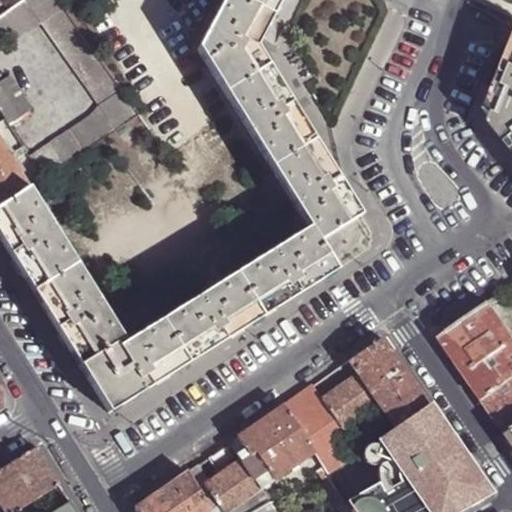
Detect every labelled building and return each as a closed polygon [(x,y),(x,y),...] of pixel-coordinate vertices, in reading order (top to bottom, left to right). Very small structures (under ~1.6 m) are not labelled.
[(0,0),(0,8),(14,0),(0,0)] [(53,0),(28,0),(15,9),(30,30),(41,26),(99,109),(92,119),(94,122),(92,123),(104,140),(137,118),(53,0)] [(280,0),(223,0),(195,53),(307,230),(309,229),(318,244),(359,217),(338,184),(254,50),(280,0)] [(15,9),(0,18),(0,31),(5,38),(9,44),(30,30),(15,9)] [(511,54),(498,87),(486,115),(495,119),(491,128),(511,154),(511,54)] [(10,79),(0,85),(0,112),(9,127),(31,113),(10,79)] [(94,122),(92,119),(30,160),(43,182),(104,140),(92,123),(94,122)] [(0,210),(26,193),(0,151),(0,210)] [(122,342),(28,192),(26,193),(0,210),(0,242),(16,267),(80,369),(114,347),(122,342)] [(336,272),(318,244),(309,229),(307,230),(161,323),(188,366),(278,309),(336,272)] [(511,340),(487,305),(438,340),(446,352),(476,395),(481,403),(511,381),(511,340)] [(117,351),(114,347),(80,369),(109,415),(126,404),(179,372),(188,366),(161,323),(117,351)] [(424,407),(426,405),(400,367),(380,339),(348,362),(378,404),(394,427),(424,407)] [(378,404),(348,362),(337,369),(346,383),(336,391),(321,401),(312,387),(282,408),(313,455),(322,468),(326,475),(357,453),(341,430),(378,404)] [(511,381),(481,403),(495,423),(506,439),(511,435),(511,381)] [(400,485),(351,511),(441,511),(443,509),(448,507),(448,505),(457,504),(460,503),(466,499),(470,494),(471,486),(470,478),(467,474),(464,471),(456,467),(457,465),(454,461),(457,457),(457,452),(456,450),(452,448),(452,445),(430,412),(428,413),(424,407),(394,427),(393,428),(393,429),(377,441),(387,454),(394,454),(400,464),(398,468),(397,474),(398,480),(400,485)] [(218,477),(210,483),(199,467),(186,475),(209,511),(208,511),(274,511),(261,491),(313,455),(282,408),(243,436),(207,461),(218,477)] [(36,448),(0,470),(0,502),(5,511),(19,511),(31,505),(43,498),(60,487),(53,475),(36,448)] [(332,492),(336,489),(332,483),(326,475),(322,468),(317,470),(332,492)] [(135,511),(208,511),(209,511),(186,475),(156,496),(133,508),(135,511)] [(57,511),(71,503),(60,487),(43,498),(51,511),(57,511)] [(76,511),(71,503),(57,511),(76,511)]
